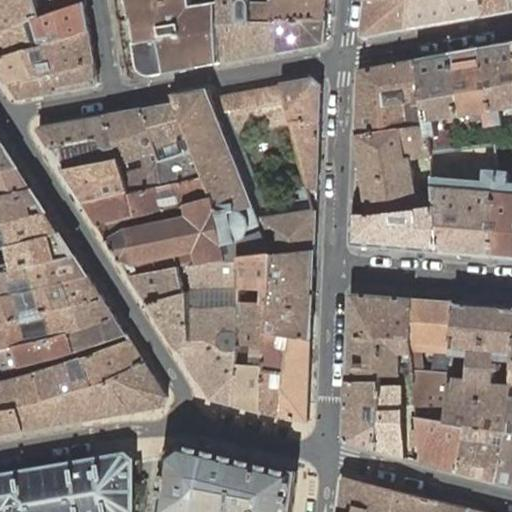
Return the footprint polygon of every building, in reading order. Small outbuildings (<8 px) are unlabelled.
[(0,0),(0,32),(26,23),(33,21),(42,18),(57,13),(85,3),(84,0),(53,0),(55,4),(39,8),(36,0),(0,0)] [(128,0),(139,66),(145,73),(155,74),(221,63),(223,1),(193,6),(192,0),(128,0)] [(222,0),(223,1),(221,63),(281,52),(280,20),(254,21),(254,2),(253,0),(222,0)] [(276,3),(254,2),(254,21),(280,20),(281,20),(328,20),(330,0),(279,0),(280,3),(276,3)] [(371,0),(368,34),(388,32),(412,29),(414,0),(371,0)] [(414,0),(412,29),(433,25),(473,18),(491,15),(487,0),(414,0)] [(511,0),(487,0),(491,15),(511,10),(511,0)] [(42,45),(90,32),(85,3),(57,13),(42,18),(33,21),(42,45)] [(280,20),(281,52),(322,45),(328,20),(281,20),(280,20)] [(26,23),(36,47),(42,45),(33,21),(26,23)] [(0,32),(0,57),(36,47),(26,23),(0,32)] [(0,57),(0,69),(9,83),(56,75),(56,72),(96,62),(90,32),(42,45),(36,47),(0,57)] [(511,44),(499,47),(484,49),(494,112),(497,126),(505,125),(503,111),(511,109),(511,44)] [(488,128),(497,126),(494,112),(484,49),(465,53),(452,55),(461,117),(463,127),(472,125),(471,116),(486,113),(488,128)] [(461,117),(452,55),(439,57),(421,61),(429,122),(429,129),(430,137),(432,152),(466,147),(464,132),(439,135),(437,121),(461,117)] [(359,138),(429,129),(429,122),(421,61),(393,66),(363,71),(361,100),(359,138)] [(56,75),(58,92),(97,85),(96,62),(56,72),(56,75)] [(56,75),(9,83),(19,99),(58,92),(56,75)] [(311,189),(319,189),(320,158),(322,110),(323,85),(314,78),(284,83),(294,125),(309,184),(311,189)] [(239,135),(294,125),(284,83),(223,94),(239,135)] [(206,176),(214,199),(229,196),(233,210),(245,206),(255,209),(259,221),(257,236),(242,242),(246,256),(274,254),(276,253),(276,254),(317,249),(318,225),(319,189),(311,189),(309,184),(304,197),(308,212),(271,216),(261,218),(210,89),(174,94),(177,102),(191,138),(195,149),(206,176)] [(214,96),(261,218),(271,216),(239,135),(223,94),(214,96)] [(166,146),(191,138),(177,102),(142,109),(158,149),(160,156),(168,153),(166,146)] [(162,167),(160,156),(158,149),(142,109),(106,115),(118,146),(123,159),(121,159),(122,162),(143,159),(144,170),(162,167)] [(118,146),(106,115),(44,124),(54,144),(102,136),(107,148),(118,146)] [(423,250),(444,252),(439,206),(435,178),(433,157),(432,152),(430,137),(429,129),(359,138),(358,165),(358,186),(357,204),(371,204),(372,215),(357,215),(357,228),(358,245),(379,246),(423,250)] [(69,169),(121,159),(123,159),(118,146),(107,148),(102,136),(54,144),(69,169)] [(0,173),(20,169),(0,137),(0,173)] [(160,156),(161,160),(195,149),(191,138),(166,146),(168,153),(160,156)] [(500,182),(499,171),(498,143),(466,147),(432,152),(433,157),(435,178),(500,182)] [(190,180),(206,176),(195,149),(161,160),(162,167),(165,185),(177,182),(190,180)] [(69,169),(89,201),(125,193),(133,192),(128,180),(125,173),(123,167),(122,162),(121,159),(69,169)] [(133,192),(165,185),(162,167),(144,170),(125,173),(128,180),(133,192)] [(0,197),(35,190),(20,169),(0,173),(0,197)] [(511,257),(511,182),(511,183),(510,172),(499,171),(500,182),(496,256),(511,257)] [(98,215),(104,224),(182,206),(178,188),(191,185),(195,203),(214,199),(206,176),(190,180),(177,182),(165,185),(133,192),(125,193),(89,201),(98,215)] [(471,254),(496,256),(500,182),(435,178),(439,206),(444,252),(471,254)] [(178,188),(182,206),(195,203),(191,185),(178,188)] [(49,212),(35,190),(0,197),(0,224),(1,224),(49,212)] [(228,259),(243,257),(246,256),(242,242),(257,236),(259,221),(255,209),(245,206),(233,210),(229,196),(214,199),(195,203),(182,206),(104,224),(136,275),(187,266),(193,265),(228,259)] [(0,228),(6,227),(11,245),(19,243),(63,233),(49,212),(1,224),(0,224),(0,228)] [(6,227),(0,228),(0,247),(5,246),(11,245),(6,227)] [(0,273),(77,255),(63,233),(19,243),(11,245),(5,246),(0,247),(0,273)] [(276,254),(273,287),(273,291),(314,295),(314,296),(321,297),(324,248),(317,249),(276,254)] [(246,256),(243,257),(243,258),(242,286),(273,287),(276,254),(276,253),(274,254),(246,256)] [(90,276),(77,255),(0,273),(0,298),(15,294),(12,284),(34,279),(37,289),(90,276)] [(228,259),(193,265),(193,290),(193,291),(198,291),(241,291),(242,286),(243,258),(243,257),(228,259)] [(136,275),(152,301),(187,291),(187,266),(136,275)] [(0,323),(105,299),(90,276),(37,289),(40,300),(22,304),(19,293),(15,294),(0,298),(0,323)] [(187,291),(152,301),(181,347),(192,340),(193,307),(193,291),(193,290),(187,291)] [(198,291),(193,291),(193,307),(197,307),(241,306),(241,301),(241,291),(198,291)] [(273,291),(272,302),(269,330),(290,333),(313,337),(314,296),(314,295),(273,291)] [(355,294),(352,338),(412,340),(412,299),(384,296),(355,294)] [(0,350),(17,347),(29,344),(25,325),(48,320),(52,338),(53,338),(53,337),(116,316),(105,299),(0,323),(0,350)] [(454,347),(458,302),(435,300),(412,299),(412,340),(412,345),(413,353),(415,375),(419,416),(448,422),(448,421),(451,381),(454,349),(454,347)] [(240,349),(236,405),(263,412),(269,330),(272,302),(241,301),(241,306),(239,335),(240,349)] [(448,421),(468,425),(477,427),(481,384),(481,382),(484,351),(488,305),(471,304),(458,302),(454,347),(454,349),(471,350),(470,364),(464,364),(464,371),(469,371),(468,383),(451,381),(448,421)] [(481,384),(477,427),(477,428),(508,433),(511,398),(511,386),(493,385),(495,373),(500,373),(501,366),(496,365),(497,352),(511,353),(511,307),(502,306),(488,305),(484,351),(481,382),(481,384)] [(192,340),(181,347),(212,396),(236,405),(240,349),(239,349),(238,349),(237,349),(236,349),(235,349),(234,349),(233,349),(232,349),(231,349),(230,349),(229,348),(228,348),(228,347),(227,347),(227,346),(226,346),(226,345),(225,344),(225,343),(225,342),(225,341),(225,340),(225,339),(226,338),(226,337),(227,337),(227,336),(228,336),(229,336),(230,335),(231,335),(232,335),(233,335),(235,335),(236,334),(237,335),(238,335),(239,335),(241,306),(197,307),(193,307),(192,340)] [(128,335),(116,316),(53,337),(53,338),(52,338),(29,344),(17,347),(22,367),(55,359),(128,335)] [(48,320),(25,325),(29,344),(52,338),(48,320)] [(269,330),(263,412),(281,416),(290,333),(269,330)] [(313,337),(290,333),(281,416),(307,422),(313,337)] [(240,349),(239,335),(238,335),(237,335),(236,334),(235,335),(233,335),(232,335),(231,335),(230,335),(229,336),(228,336),(227,336),(227,337),(226,337),(226,338),(225,339),(225,340),(225,341),(225,342),(225,343),(225,344),(226,345),(226,346),(227,346),(227,347),(228,347),(228,348),(229,348),(230,349),(231,349),(232,349),(233,349),(234,349),(235,349),(236,349),(237,349),(238,349),(239,349),(240,349)] [(412,340),(352,338),(350,381),(380,380),(380,375),(399,375),(400,353),(413,353),(412,345),(412,340)] [(93,388),(148,365),(132,340),(0,381),(0,389),(5,409),(46,400),(80,391),(71,365),(78,362),(79,367),(85,365),(93,388)] [(0,372),(22,367),(17,347),(0,350),(0,372)] [(0,434),(164,407),(168,396),(148,365),(93,388),(80,391),(46,400),(5,409),(0,389),(0,434)] [(380,380),(350,381),(347,438),(350,443),(366,447),(378,450),(380,387),(380,380)] [(380,387),(378,450),(407,458),(403,386),(380,387)] [(508,433),(498,481),(511,484),(511,398),(508,433)] [(420,461),(459,471),(468,425),(448,421),(448,422),(419,416),(417,416),(419,435),(421,453),(420,461)] [(468,425),(459,471),(498,481),(508,433),(477,428),(477,427),(468,425)] [(293,511),(298,471),(184,443),(169,456),(161,511),(293,511)] [(0,511),(135,511),(136,461),(127,452),(0,474),(0,511)] [(491,511),(348,476),(344,479),(339,511),(491,511)]
